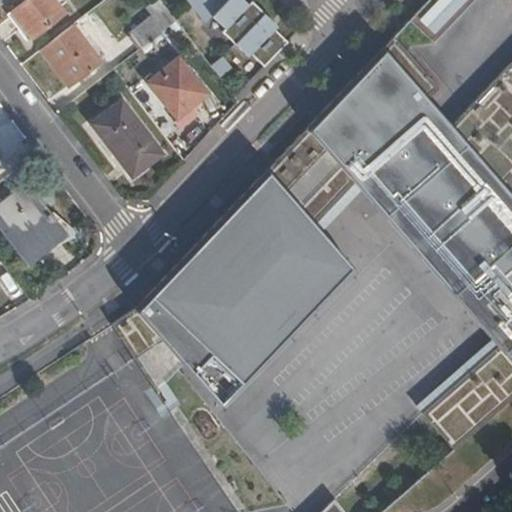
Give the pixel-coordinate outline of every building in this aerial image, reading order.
[(62,14),(51,0),(27,0),(11,12),(32,38),(62,14)] [(249,4),(244,0),(196,0),(192,3),(207,23),(214,16),(227,28),(224,31),(237,43),(265,14),(258,6),(254,9),(249,4)] [(425,0),(411,13),(433,37),(472,0),(425,0)] [(126,31),(141,49),(176,23),(160,1),(145,11),(148,15),(126,31)] [(254,9),(258,6),(252,1),(249,4),(254,9)] [(273,21),(265,14),(237,43),(250,56),(253,53),(265,65),(288,41),(275,29),(270,24),(273,21)] [(275,29),(278,26),(273,21),(270,24),(275,29)] [(68,87),(100,63),(73,27),(41,52),(68,87)] [(138,308),(112,325),(144,375),(168,360),(214,412),(350,267),(318,236),(361,192),(490,339),(418,407),(454,448),(511,397),(511,195),(504,186),(511,177),(511,63),(450,129),(428,104),(441,90),(394,38),(270,169),(138,308)] [(206,94),(177,60),(147,85),(176,120),(206,94)] [(211,70),(218,79),(229,68),(221,60),(211,70)] [(160,155),(120,102),(91,124),(131,177),(160,155)] [(64,234),(27,186),(0,206),(0,227),(27,262),(64,234)] [(343,511),(334,499),(321,511),(343,511)]
